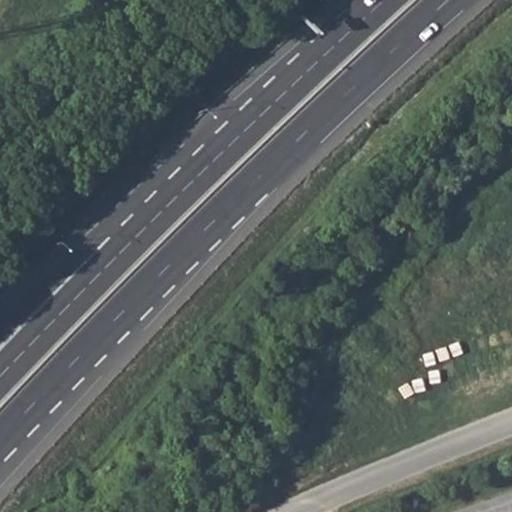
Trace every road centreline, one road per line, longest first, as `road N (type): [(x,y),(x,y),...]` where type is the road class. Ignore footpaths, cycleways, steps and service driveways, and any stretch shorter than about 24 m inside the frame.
road 1 (motorway): [(0,438),(254,180),(448,0)]
road 2 (motorway): [(383,0),(128,244)]
road 3 (residential): [(299,511),(511,425)]
road 4 (motorway): [(128,244),(0,375)]
road 5 (motorway): [(128,244),(58,270),(0,330)]
